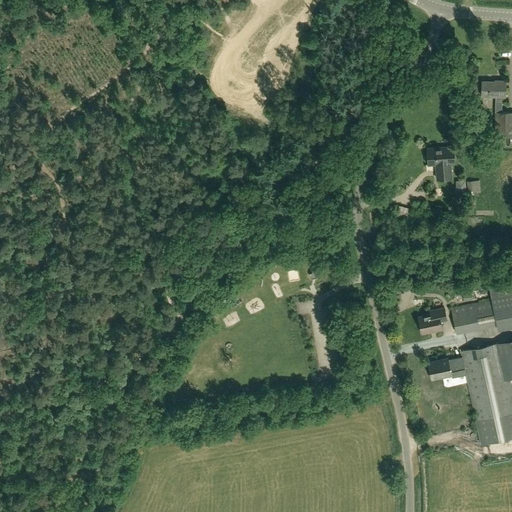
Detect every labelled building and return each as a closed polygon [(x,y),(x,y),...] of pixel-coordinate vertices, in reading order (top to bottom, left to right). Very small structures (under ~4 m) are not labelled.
[(482,81),(482,96),(496,96),(495,135),(511,135),(511,111),(501,112),(502,102),(504,102),(504,96),(506,96),(506,80),(499,80),(499,81),(482,81)] [(455,162),(453,145),(427,147),(429,164),(435,164),(437,182),(450,181),(449,162),(455,162)] [(325,268),(326,266),(326,265),(325,265),(325,264),(324,264),(322,264),(321,265),(319,266),(317,267),(315,268),(321,274),(322,273),(323,272),(324,270),(325,268)] [(301,271),(292,272),(293,281),(302,280),(301,271)] [(497,323),(492,299),(451,308),(456,331),(497,323)] [(418,316),(422,333),(442,329),(441,321),(447,320),(445,308),(430,311),(431,314),(418,316)] [(511,438),(511,387),(510,378),(511,377),(511,338),(460,350),(462,356),(464,367),(482,446),(511,438)] [(451,370),(464,367),(462,356),(448,359),(448,357),(428,362),(432,378),(451,374),(451,370)]
